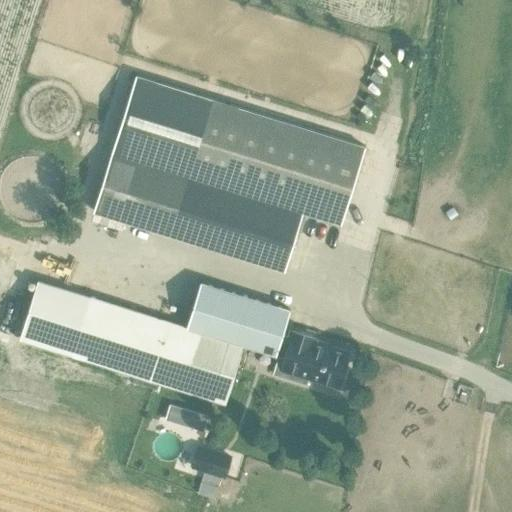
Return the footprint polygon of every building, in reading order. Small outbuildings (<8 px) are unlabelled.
[(137,75),(110,154),(186,177),(187,175),(302,209),(340,220),(363,143),(137,75)] [(110,154),(93,211),(284,268),(302,209),(187,175),(186,177),(110,154)] [(91,214),(88,225),(126,237),(129,226),(91,214)] [(38,278),(20,335),(72,352),(225,399),(242,343),(243,341),(186,324),(90,294),(38,278)] [(200,281),(186,324),(243,341),(242,343),(276,354),(277,348),(282,333),(290,309),(200,281)] [(279,355),(273,372),(307,383),(308,376),(338,385),(343,368),(347,366),(349,358),(347,355),(348,352),(328,346),(328,347),(313,343),(315,337),(291,329),(289,336),(282,333),(277,348),(287,352),(285,358),(279,355)] [(169,403),(165,418),(203,430),(207,415),(169,403)] [(198,446),(192,466),(204,470),(201,481),(211,484),(217,486),(221,475),(224,476),(230,456),(198,446)]
